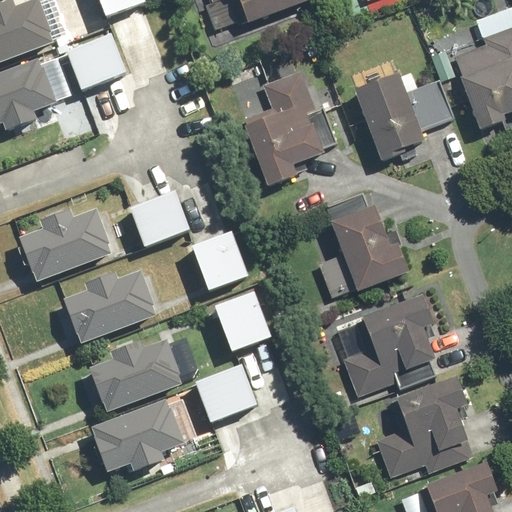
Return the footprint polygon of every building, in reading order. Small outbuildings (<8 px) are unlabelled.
[(143,0),(99,0),(108,20),(146,5),(143,0)] [(248,0),(258,24),(321,0),(248,0)] [(0,64),(58,44),(43,1),(25,8),(23,2),(0,9),(0,64)] [(459,56),(484,136),(511,126),(511,119),(511,115),(511,10),(479,21),(487,47),(459,56)] [(119,38),(70,58),(85,95),(134,75),(119,38)] [(0,79),(0,126),(11,123),(14,131),(44,120),(41,112),(61,105),(46,63),(0,79)] [(276,111),(249,120),(272,189),(304,179),(299,166),(330,155),(328,148),(340,144),(329,112),(321,115),(307,72),(268,85),(276,111)] [(420,149),(432,145),(407,77),(366,92),(393,165),(422,154),(420,149)] [(183,192),(134,210),(149,250),(198,231),(183,192)] [(394,233),(385,207),(339,223),(362,291),(418,272),(404,229),(394,233)] [(53,230),(29,239),(45,282),(116,255),(100,213),(83,220),(79,209),(49,219),(53,230)] [(256,278),(240,233),(199,247),(214,292),(256,278)] [(95,291),(72,299),(88,343),(165,315),(149,272),(125,280),(123,274),(93,285),(95,291)] [(258,294),(218,308),(235,354),(275,340),(258,294)] [(405,391),(443,379),(439,364),(444,363),(434,329),(441,327),(432,297),(360,324),(365,340),(353,344),(356,354),(348,357),(361,400),(404,386),(405,391)] [(125,361),(98,371),(113,412),(188,385),(173,343),(152,351),(150,344),(123,354),(125,361)] [(215,424),(275,403),(266,377),(254,382),(249,369),(202,386),(215,424)] [(473,443),(476,442),(468,413),(477,410),(467,380),(404,399),(412,426),(381,436),(395,478),(430,467),(432,474),(478,460),(473,443)] [(97,428),(112,471),(140,461),(143,471),(174,459),(170,449),(199,438),(183,396),(97,428)] [(508,495),(491,460),(432,487),(443,511),(498,511),(494,502),(508,495)]
